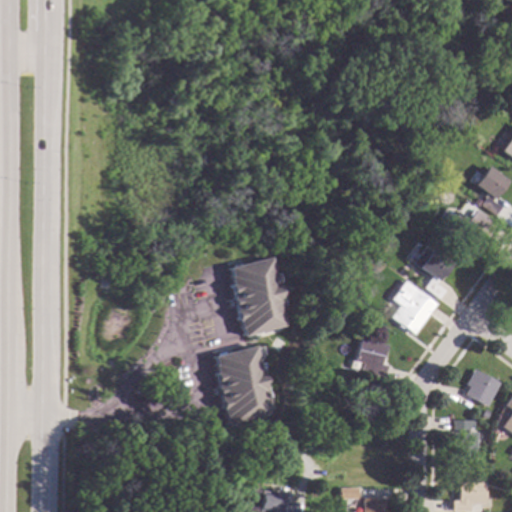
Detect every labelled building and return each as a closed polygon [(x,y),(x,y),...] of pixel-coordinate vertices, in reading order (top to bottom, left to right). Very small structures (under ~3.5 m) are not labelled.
[(511,162),(496,150),(511,128),(511,162)] [(502,181),(493,194),(491,193),(486,201),(495,208),(489,216),(474,205),(475,203),(470,200),(473,195),(478,198),(482,194),(469,184),(482,166),(502,181)] [(473,208),(471,210),(486,221),(480,229),(471,222),(455,244),(437,230),(451,212),(461,221),(469,211),(463,207),(467,203),(473,208)] [(399,219),(395,224),(389,219),(392,215),(399,219)] [(425,250),(426,248),(446,263),(436,277),(435,276),(429,283),(439,290),(433,299),(417,287),(426,275),(408,262),(419,246),(425,250)] [(266,273),(268,273),(276,308),(275,308),(279,324),(236,335),(235,328),(233,328),(231,319),(230,319),(221,284),(222,284),(220,276),(221,275),(219,267),(262,256),(266,273)] [(430,304),(407,334),(384,317),(392,305),(384,299),(398,280),(430,304)] [(341,307),(338,313),(330,308),(333,302),(341,307)] [(382,345),(377,364),(381,365),(379,376),(354,370),(356,362),(348,361),(352,338),(382,345)] [(280,341),(280,345),(279,350),(273,350),(269,348),(269,344),(271,340),(276,339),(280,341)] [(254,370),(256,369),(261,389),(259,389),(265,413),(223,424),(221,416),(220,416),(218,408),(217,409),(207,373),(209,373),(206,357),(248,346),(254,370)] [(494,382),(481,406),(459,395),(464,386),(461,384),(469,369),(494,382)] [(380,381),(378,389),(381,390),(377,417),(355,413),(358,393),(351,392),(354,379),(360,380),(361,378),(380,381)] [(511,404),(511,437),(496,426),(511,404)] [(465,432),(472,432),(472,459),(449,459),(449,446),(448,446),(448,420),(465,419),(465,432)] [(481,504),(479,504),(479,511),(465,511),(448,511),(448,500),(454,500),(454,481),(481,481),(481,504)] [(352,499),(334,498),(334,487),(352,488),(352,499)] [(281,493),(280,502),(288,502),(286,511),(253,511),(242,511),(245,489),(281,493)] [(379,511),(356,511),(357,497),(380,498),(379,511)]
